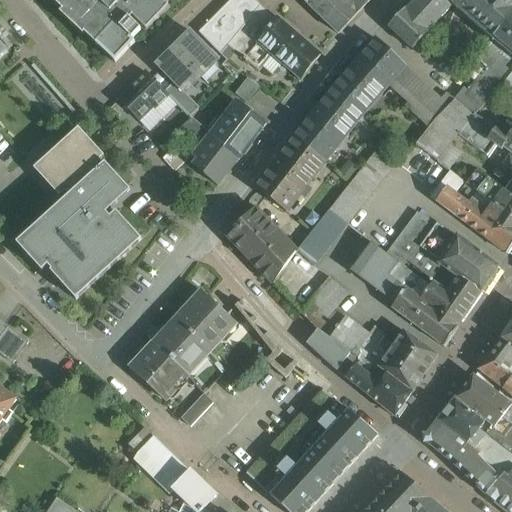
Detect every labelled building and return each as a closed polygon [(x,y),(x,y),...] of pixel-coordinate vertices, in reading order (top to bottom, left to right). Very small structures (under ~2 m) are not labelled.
[(50,0),(62,11),(60,14),(83,36),(84,35),(96,45),(105,35),(115,24),(132,40),(141,31),(130,20),(132,18),(146,31),(169,8),(166,5),(170,0),(50,0)] [(254,0),(231,0),(208,24),(229,45),(247,23),(261,6),(254,0)] [(301,0),(339,35),(371,0),(301,0)] [(453,5),(447,0),(416,0),(406,11),(405,9),(388,28),(412,51),(414,49),(413,49),(421,40),(422,41),(431,31),(430,31),(453,5)] [(447,0),(453,5),(489,36),(493,40),(511,18),(511,1),(510,0),(447,0)] [(261,6),(247,23),(262,37),(276,19),(261,6)] [(511,18),(493,40),(475,62),(486,72),(482,76),(470,89),(478,96),(475,100),(483,107),(503,83),(511,72),(511,18)] [(262,37),(247,23),(229,45),(227,47),(243,60),(246,62),(259,72),(272,55),(301,80),(320,56),(292,31),(277,19),(276,19),(262,37)] [(132,40),(115,24),(105,35),(125,53),(135,44),(132,40)] [(229,45),(208,24),(199,33),(221,55),(227,47),(229,45)] [(218,60),(191,33),(174,49),(200,77),(218,60)] [(125,53),(105,35),(96,45),(115,64),(125,53)] [(421,40),(413,49),(414,49),(420,54),(427,46),(422,41),(421,40)] [(378,41),(335,89),(364,114),(388,85),(405,67),(405,66),(378,41)] [(200,77),(174,49),(157,66),(173,84),(183,94),(184,93),(200,77)] [(441,100),(405,67),(388,85),(409,105),(407,108),(429,128),(430,127),(431,126),(434,122),(455,101),(446,94),(441,100)] [(511,72),(503,83),(511,89),(511,72)] [(147,73),(119,100),(139,121),(140,121),(153,108),(156,111),(157,110),(169,97),(165,92),(147,73)] [(183,94),(173,84),(165,92),(169,97),(190,118),(199,109),(184,93),(183,94)] [(335,89),(295,139),(325,163),(364,114),(335,89)] [(475,100),(464,90),(455,101),(471,114),(474,116),(475,115),(483,107),(475,100)] [(455,101),(434,122),(431,126),(430,127),(429,128),(416,145),(438,162),(458,134),(457,133),(471,114),(455,101)] [(266,124),(237,103),(211,136),(237,161),(266,124)] [(177,134),(157,110),(156,111),(153,108),(140,121),(139,121),(138,122),(161,149),(172,138),(177,134)] [(482,120),(475,115),(474,116),(471,114),(457,133),(458,134),(488,158),(497,145),(502,149),(503,147),(509,138),(508,137),(482,119),(482,120)] [(204,129),(192,120),(180,131),(199,148),(194,155),(199,159),(194,166),(218,187),(237,161),(211,136),(204,129)] [(79,129),(45,160),(50,165),(39,175),(60,198),(65,193),(69,197),(104,165),(100,161),(104,157),(79,129)] [(511,132),(508,137),(509,138),(503,147),(511,154),(511,132)] [(172,138),(161,149),(168,157),(179,146),(172,138)] [(295,139),(256,189),(286,213),(325,163),(295,139)] [(168,157),(164,160),(176,172),(190,158),(179,146),(168,157)] [(376,153),(330,211),(347,225),(394,166),(376,153)] [(511,154),(495,176),(510,186),(511,182),(511,154)] [(69,197),(32,230),(37,236),(22,250),(42,273),(48,267),(52,271),(51,273),(71,295),(82,285),(87,291),(142,241),(116,213),(110,218),(106,214),(118,204),(113,198),(125,187),(105,164),(69,197)] [(511,197),(505,193),(476,171),(466,184),(479,194),(511,219),(511,197)] [(511,248),(511,219),(479,194),(469,205),(447,188),(436,202),(507,256),(511,248)] [(296,253),(255,209),(227,235),(274,285),(296,253)] [(330,211),(297,252),(314,266),(347,225),(330,211)] [(437,225),(417,214),(392,245),(410,258),(412,259),(420,248),(437,225)] [(499,268),(457,236),(456,237),(437,225),(420,248),(439,262),(438,264),(458,279),(459,278),(481,293),(499,268)] [(458,328),(407,291),(406,291),(389,278),(398,265),(371,244),(351,271),(396,304),(392,310),(444,348),(458,328)] [(439,262),(420,248),(412,259),(410,258),(407,262),(428,278),(438,264),(439,262)] [(458,279),(438,264),(428,278),(434,282),(448,293),(458,279)] [(458,279),(448,293),(434,282),(429,288),(398,265),(389,278),(406,291),(407,291),(458,328),(481,293),(459,278),(458,279)] [(348,294),(329,279),(315,298),(331,315),(348,294)] [(237,324),(203,292),(176,320),(208,350),(210,352),(237,324)] [(331,315),(315,298),(302,314),(318,331),(318,330),(319,331),(331,315)] [(241,303),(232,310),(242,325),(248,321),(275,358),(285,350),(271,330),(265,335),(241,303)] [(371,337),(346,318),(339,327),(338,326),(336,329),(337,330),(330,339),(353,357),(358,360),(361,356),(378,368),(388,354),(368,340),(371,337)] [(208,350),(176,320),(154,343),(186,373),(188,375),(210,352),(208,350)] [(0,321),(0,337),(8,327),(0,321)] [(511,347),(511,324),(502,339),(502,340),(511,347)] [(29,343),(8,327),(0,337),(0,353),(13,364),(29,343)] [(319,331),(318,330),(318,331),(307,344),(337,372),(346,379),(356,367),(361,371),(365,366),(360,363),(361,362),(358,360),(353,357),(330,339),(319,331)] [(438,357),(403,332),(388,354),(378,368),(386,374),(412,393),(438,357)] [(511,347),(502,340),(487,361),(511,378),(511,379),(511,347)] [(154,343),(131,368),(165,400),(188,375),(186,373),(154,343)] [(511,379),(511,378),(487,361),(479,371),(509,393),(511,396),(511,379)] [(412,393),(386,374),(386,376),(379,384),(361,371),(356,367),(346,379),(395,418),(412,393)] [(299,377),(293,372),(286,380),(292,384),(299,377)] [(511,406),(473,377),(456,399),(485,422),(484,423),(479,430),(496,444),(497,443),(511,455),(511,406)] [(16,400),(0,389),(0,422),(2,420),(7,424),(14,414),(9,410),(16,400)] [(301,415),(352,464),(378,436),(348,412),(348,411),(323,391),(301,415)] [(204,394),(181,419),(191,428),(212,404),(204,394)] [(496,444),(479,430),(484,423),(456,400),(438,423),(480,456),(477,458),(499,480),(502,477),(506,480),(509,476),(488,454),(496,444)] [(274,445),(325,494),(352,464),(301,415),(274,445)] [(438,423),(437,423),(426,436),(427,443),(454,465),(486,495),(499,480),(477,458),(480,456),(438,423)] [(145,428),(129,445),(138,454),(154,437),(145,428)] [(190,472),(154,437),(138,454),(134,460),(170,495),(175,490),(174,489),(190,472)] [(511,455),(497,443),(496,444),(488,454),(509,476),(511,472),(511,455)] [(308,511),(325,494),(274,445),(246,474),(270,496),(287,511),(308,511)] [(200,511),(215,497),(190,472),(174,489),(175,490),(197,511),(200,511)] [(432,499),(400,472),(361,511),(419,511),(432,499)] [(511,511),(511,472),(509,476),(506,480),(502,477),(499,480),(486,495),(489,499),(506,511),(511,511)] [(57,498),(48,511),(77,511),(57,498)] [(446,511),(432,499),(419,511),(446,511)]
